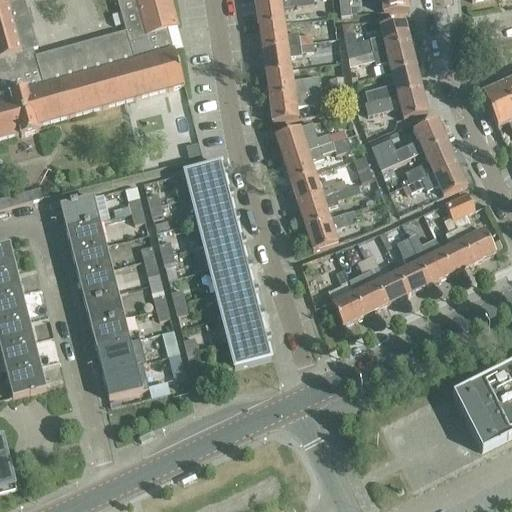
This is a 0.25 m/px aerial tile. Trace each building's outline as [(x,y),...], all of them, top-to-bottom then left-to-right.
[(0,0),(0,142),(19,137),(20,138),(37,134),(35,128),(182,89),(172,52),(171,52),(165,30),(175,27),(167,0),(114,0),(125,37),(35,62),(33,54),(37,53),(22,0),(0,0)] [(300,0),(256,7),(259,30),(285,26),(283,11),(297,9),(297,11),(315,9),(313,0),(300,0)] [(350,19),(348,0),(338,0),(340,20),(350,19)] [(408,0),(381,0),(383,17),(410,15),(408,0)] [(346,51),(348,63),(410,47),(404,24),(379,31),(382,42),(346,51)] [(259,30),(262,53),(289,49),(300,48),(313,46),(311,37),(299,39),(299,36),(287,38),(285,26),(259,30)] [(313,46),(300,48),(302,56),(314,54),(313,46)] [(388,68),(390,77),(416,71),(410,47),(348,63),(350,73),(376,66),(377,70),(388,68)] [(289,49),(262,53),(266,78),(292,74),(290,62),(302,60),(302,56),(300,48),(289,49)] [(368,100),(370,107),(422,94),(416,71),(390,77),(394,93),(368,100)] [(266,78),(269,101),(321,94),(319,80),(293,84),(292,74),(266,78)] [(511,104),(504,87),(482,97),(498,132),(508,127),(511,136),(511,104)] [(321,94),(269,101),(272,126),(299,122),(298,111),(337,105),(335,92),(321,94)] [(422,94),(370,107),(364,109),(367,121),(399,113),(402,127),(428,120),(422,94)] [(381,175),(423,156),(447,146),(437,123),(413,134),(419,147),(395,157),(389,144),(371,153),(381,175)] [(274,139),(282,162),(331,146),(328,136),(316,140),(312,126),(274,139)] [(282,162),(290,186),(315,177),(311,166),(323,162),(322,159),(334,155),(335,159),(351,154),(346,141),(331,146),(282,162)] [(405,177),(410,188),(457,167),(447,146),(423,156),(428,166),(405,177)] [(353,165),(360,187),(372,184),(365,161),(353,165)] [(457,167),(410,188),(413,194),(424,189),(426,193),(438,187),(443,198),(463,189),(466,188),(457,167)] [(219,168),(184,177),(191,203),(227,194),(222,172),(221,169),(221,168),(219,168)] [(290,186),(297,209),(347,192),(344,184),(332,188),(330,183),(318,187),(315,177),(290,186)] [(144,188),(151,213),(160,211),(154,185),(144,188)] [(297,209),(305,231),(330,223),(326,212),(338,208),(337,204),(359,197),(357,189),(347,192),(297,209)] [(0,202),(0,212),(42,202),(39,192),(0,202)] [(227,194),(191,203),(197,226),(233,217),(228,197),(227,194)] [(451,222),(473,269),(496,259),(496,258),(506,254),(501,243),(491,248),(484,235),(474,240),(465,221),(475,216),(468,199),(445,209),(451,222)] [(59,209),(65,233),(99,225),(93,200),(59,209)] [(128,205),(131,217),(141,214),(138,202),(128,205)] [(160,211),(151,213),(154,224),(163,222),(160,211)] [(141,214),(131,217),(134,229),(144,226),(141,214)] [(330,223),(305,231),(312,255),(337,246),(333,234),(357,226),(353,215),(330,223)] [(233,217),(197,226),(203,250),(239,241),(234,221),(233,218),(233,217)] [(440,255),(451,280),(473,269),(451,222),(443,226),(449,237),(445,239),(450,251),(440,255)] [(65,233),(71,258),(105,250),(99,225),(65,233)] [(402,230),(408,243),(430,290),(451,280),(440,255),(430,260),(425,250),(421,251),(409,227),(402,230)] [(239,241),(203,250),(206,261),(209,275),(246,265),(240,245),(240,242),(239,241)] [(136,242),(115,248),(118,260),(140,255),(136,242)] [(397,277),(408,300),(430,290),(408,243),(396,249),(407,272),(397,277)] [(158,249),(161,261),(173,258),(170,246),(158,249)] [(0,250),(0,275),(16,272),(10,247),(0,250)] [(356,247),(348,251),(354,262),(361,258),(356,247)] [(71,258),(77,282),(111,274),(105,250),(71,258)] [(140,253),(143,266),(155,263),(151,250),(140,253)] [(173,258),(161,261),(165,276),(177,273),(173,258)] [(364,264),(370,276),(378,272),(372,260),(364,264)] [(143,266),(149,289),(161,286),(155,263),(143,266)] [(364,264),(356,268),(361,280),(349,286),(354,297),(365,321),(386,310),(375,287),(370,276),(364,264)] [(246,265),(209,275),(215,299),(252,289),(246,266),(246,265)] [(0,275),(0,301),(22,296),(16,272),(0,275)] [(77,282),(83,306),(117,297),(111,274),(77,282)] [(335,279),(340,290),(328,296),(332,307),(332,308),(343,331),(365,321),(354,297),(349,286),(343,275),(335,279)] [(375,287),(386,310),(408,300),(397,277),(375,287)] [(161,286),(149,289),(152,299),(163,296),(161,286)] [(252,289),(215,299),(221,323),(258,314),(253,293),(252,290),(252,289)] [(170,297),(174,309),(185,306),(182,294),(170,297)] [(0,301),(0,327),(28,320),(22,296),(0,301)] [(83,306),(89,330),(123,321),(117,297),(83,306)] [(152,302),(155,313),(166,310),(164,299),(152,302)] [(185,306),(174,309),(177,321),(188,318),(185,306)] [(166,310),(155,313),(158,325),(169,322),(166,310)] [(258,314),(221,323),(228,348),(264,338),(259,317),(258,314)] [(0,327),(0,352),(34,344),(28,320),(0,327)] [(89,330),(96,354),(129,345),(123,321),(89,330)] [(162,338),(167,361),(179,358),(173,335),(162,338)] [(264,338),(228,348),(234,371),(234,373),(271,363),(265,341),(264,338)] [(183,345),(187,358),(197,356),(193,342),(183,345)] [(96,354),(102,378),(141,368),(145,367),(139,343),(129,345),(96,354)] [(0,352),(0,354),(6,377),(40,368),(34,344),(0,352)] [(197,356),(187,358),(190,370),(200,367),(197,356)] [(179,358),(167,361),(173,386),(185,383),(179,358)] [(40,368),(6,377),(12,402),(47,393),(40,368)] [(141,368),(102,378),(108,402),(148,392),(141,368)] [(511,370),(453,400),(481,456),(511,440),(511,370)] [(0,495),(11,492),(4,466),(10,465),(9,460),(3,461),(0,448),(0,495)]
